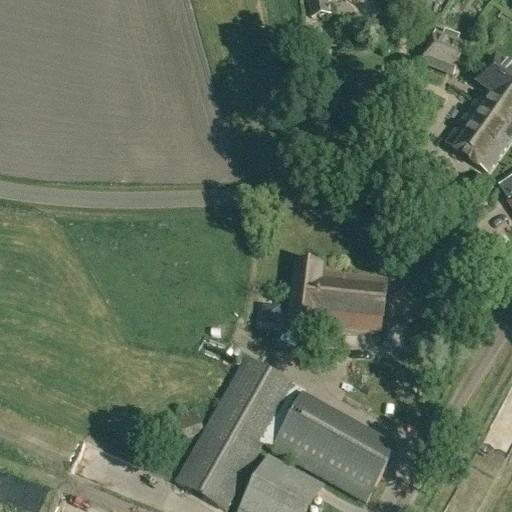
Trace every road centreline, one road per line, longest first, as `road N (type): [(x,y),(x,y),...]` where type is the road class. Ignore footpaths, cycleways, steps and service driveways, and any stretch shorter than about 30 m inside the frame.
road 1 (unclassified): [(511,292),(371,220),(330,210),(229,196),(0,189)]
road 2 (unclassified): [(396,511),(511,317)]
